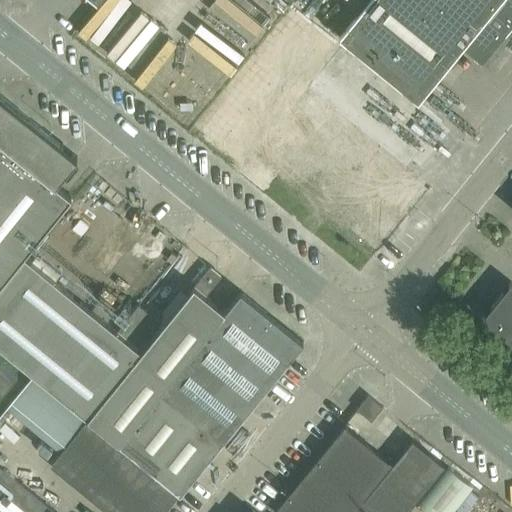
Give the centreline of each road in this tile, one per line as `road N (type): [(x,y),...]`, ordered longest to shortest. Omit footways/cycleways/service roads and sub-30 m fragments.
road 1 (unclassified): [(360,328),(0,33)]
road 2 (unclassified): [(360,328),(511,143)]
road 3 (unclassified): [(213,511),(360,328)]
road 4 (unclassified): [(511,452),(360,328)]
